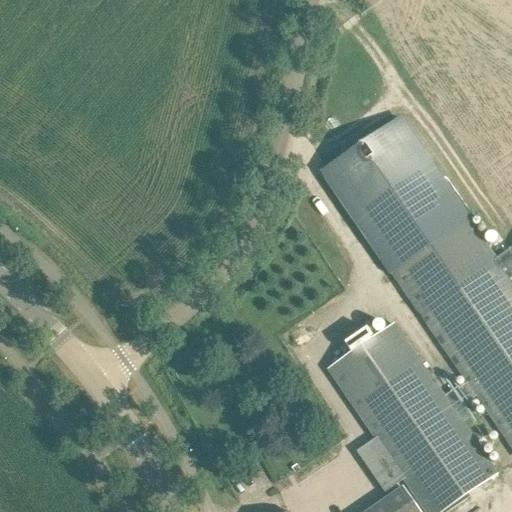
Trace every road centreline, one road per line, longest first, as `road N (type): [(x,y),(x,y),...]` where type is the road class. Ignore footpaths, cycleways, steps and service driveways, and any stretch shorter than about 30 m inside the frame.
road 1 (unclassified): [(97,384),(241,250),(271,178),(313,0)]
road 2 (tertiary): [(174,511),(97,384)]
road 3 (tertiary): [(97,384),(0,288)]
